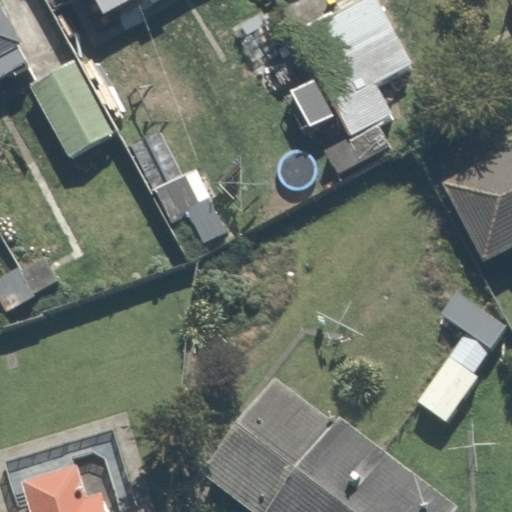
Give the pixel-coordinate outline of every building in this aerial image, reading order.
[(0,0),(0,72),(47,45),(36,25),(21,0),(0,0)] [(100,0),(107,13),(133,0),(100,0)] [(313,69),(283,83),(316,150),(399,109),(384,78),(416,62),(384,0),(354,0),(294,30),(313,69)] [(68,55),(25,76),(64,157),(107,136),(68,55)] [(176,126),(124,150),(157,219),(208,194),(176,126)] [(511,238),(511,136),(431,177),(471,259),(511,238)] [(511,320),(457,287),(440,314),(461,327),(411,410),(445,431),(511,320)] [(458,511),(466,501),(269,368),(195,477),(247,511),(458,511)] [(23,507),(3,511),(104,511),(95,484),(82,440),(9,463),(23,507)]
